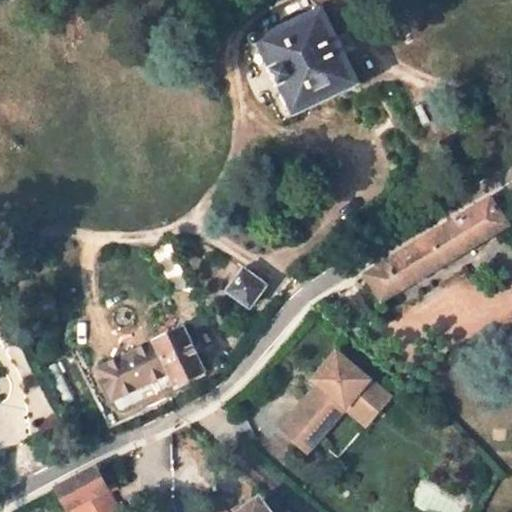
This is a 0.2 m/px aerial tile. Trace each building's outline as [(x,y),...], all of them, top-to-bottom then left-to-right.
[(322,11),(260,40),(295,112),(356,82),(322,11)] [(448,140),(431,151),(448,176),(465,166),(448,140)] [(369,275),(384,298),(507,226),(492,201),(369,275)] [(264,285),(244,271),(231,291),(251,305),(264,285)] [(185,329),(102,369),(116,397),(117,397),(170,372),(176,383),(177,386),(206,372),(185,329)] [(390,397),(340,355),(317,383),(323,387),(294,421),(320,443),(349,409),(359,418),(369,406),(377,413),(390,397)] [(122,408),(176,383),(170,372),(117,397),(122,408)] [(369,406),(359,418),(370,427),(393,400),(390,397),(377,413),(369,406)] [(320,443),(294,421),(285,432),(311,454),(320,443)] [(95,468),(58,488),(71,510),(73,508),(75,511),(123,511),(120,506),(113,493),(119,489),(105,463),(98,466),(95,468)] [(268,511),(262,503),(248,511),(268,511)]
